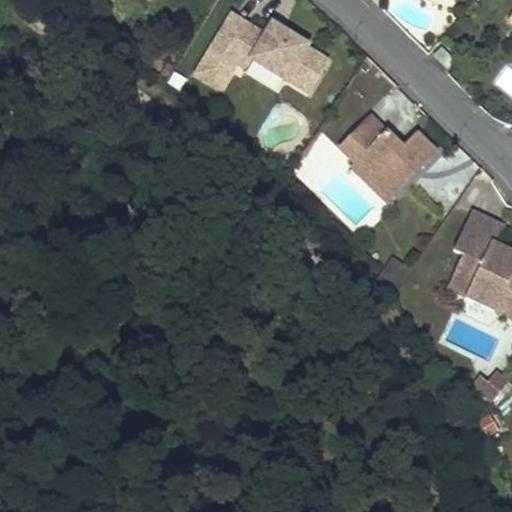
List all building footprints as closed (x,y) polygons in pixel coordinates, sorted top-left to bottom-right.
[(277,38),(265,31),(262,37),(248,29),(249,27),(230,15),(205,57),(208,59),(198,76),(219,89),(230,70),(225,67),(230,59),(236,48),(250,56),(249,58),(250,59),(284,79),(285,78),(308,91),(326,60),(304,47),(306,44),(282,30),(277,38)] [(282,30),(270,23),(265,31),(277,38),(282,30)] [(441,47),(433,55),(447,68),(454,60),(441,47)] [(236,48),(230,59),(244,68),(250,59),(249,58),(250,56),(236,48)] [(205,57),(194,74),(198,76),(208,59),(205,57)] [(403,147),(370,116),(339,148),(354,164),(355,164),(360,160),(377,176),(372,181),(390,199),(421,167),(422,168),(437,153),(417,133),(403,147)] [(354,164),(350,168),(385,203),(390,199),(372,181),(377,176),(360,160),(355,164),(354,164)] [(503,224),(471,207),(452,245),(460,249),(451,268),(469,278),(462,291),(491,305),(495,311),(500,306),(511,320),(511,258),(501,253),(505,247),(495,241),(503,224)] [(511,250),(505,247),(501,253),(511,258),(511,250)] [(389,261),(382,277),(399,284),(406,269),(389,261)] [(469,278),(451,268),(444,282),(462,291),(469,278)] [(480,376),(472,385),(491,401),(507,381),(495,372),(487,382),(480,376)]
